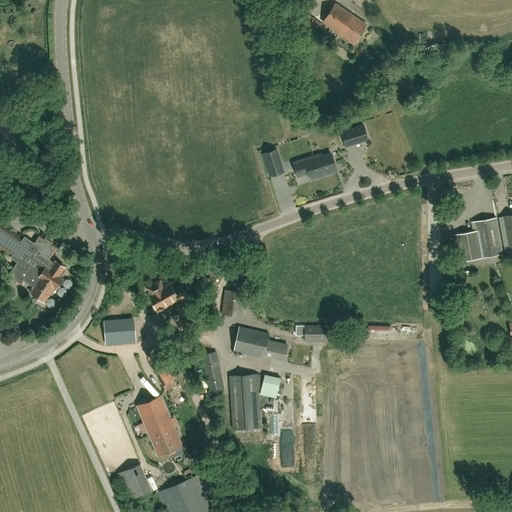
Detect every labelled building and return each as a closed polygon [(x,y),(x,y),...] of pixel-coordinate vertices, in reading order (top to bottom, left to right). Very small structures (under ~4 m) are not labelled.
[(353,43),(366,24),(335,3),(322,21),(353,43)] [(321,34),(326,26),(306,12),(301,20),(321,34)] [(340,132),(343,139),(345,145),(367,138),(363,124),(340,132)] [(270,176),(282,172),(283,172),(276,149),(262,153),(270,176)] [(311,178),(319,175),(336,170),(331,153),(314,158),(313,156),(293,163),(297,176),(309,172),(311,178)] [(8,184),(13,189),(18,185),(30,198),(40,188),(22,170),(8,184)] [(273,176),(285,217),(298,213),(286,172),(273,176)] [(511,252),(511,213),(504,215),(504,216),(498,217),(505,253),(510,252),(510,253),(511,252)] [(475,220),(477,230),(454,234),(459,261),(502,253),(495,217),(475,220)] [(62,279),(57,276),(63,267),(54,262),(53,263),(47,259),(55,247),(37,236),(32,243),(23,237),(21,241),(0,227),(0,250),(10,257),(8,259),(15,264),(7,276),(21,285),(24,280),(32,286),(33,284),(35,285),(30,292),(43,301),(53,287),(56,289),(62,279)] [(212,271),(201,280),(207,287),(218,278),(212,271)] [(157,311),(173,302),(185,295),(180,285),(172,289),(169,284),(162,287),(159,281),(147,288),(150,294),(148,296),(157,311)] [(241,317),(245,292),(225,289),(222,314),(241,317)] [(193,315),(176,324),(180,330),(196,321),(193,315)] [(135,342),(133,322),(103,324),(105,344),(135,342)] [(303,325),(303,341),(341,341),(341,325),(303,325)] [(283,360),(287,345),(267,340),(269,334),(239,327),(233,351),(263,358),(263,356),(283,360)] [(370,338),(405,339),(405,328),(390,328),(390,333),(384,333),(384,329),(371,329),(370,338)] [(210,393),(223,390),(215,351),(201,354),(210,393)] [(176,377),(164,358),(161,353),(148,361),(151,366),(162,385),(176,377)] [(256,373),(229,375),(232,429),(260,427),(256,373)] [(279,397),(281,377),(265,375),(262,395),(279,397)] [(99,392),(93,397),(96,402),(103,397),(99,392)] [(136,405),(145,426),(158,455),(182,445),(161,395),(136,405)] [(130,503),(152,493),(140,463),(117,473),(130,503)] [(306,481),(320,481),(320,472),(306,472),(306,481)] [(156,492),(164,511),(210,511),(195,476),(156,492)]
